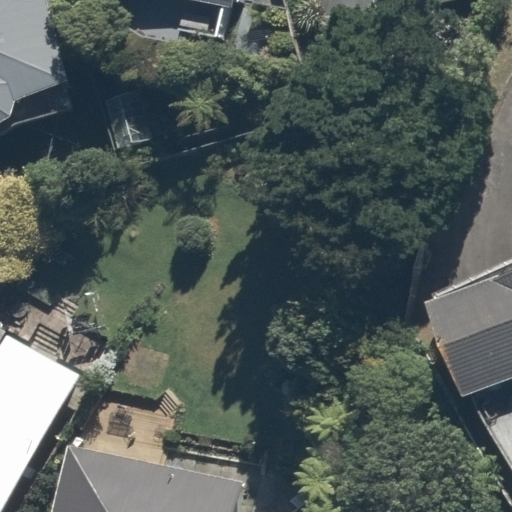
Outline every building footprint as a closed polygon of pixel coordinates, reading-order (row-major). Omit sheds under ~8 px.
[(103,86),(72,0),(0,0),(0,149),(1,150),(6,150),(11,150),(16,149),(21,148),(26,146),(30,143),(34,140),(38,137),(41,133),(44,129),(47,124),(48,120),(50,115),(51,110),(51,105),(103,86)] [(96,0),(256,26),(260,0),(96,0)] [(438,0),(442,11),(479,0),(438,0)] [(145,93),(110,104),(126,158),(161,147),(145,93)] [(0,511),(25,511),(101,380),(21,335),(5,364),(0,360),(0,285),(1,283),(0,282),(0,511)] [(511,291),(457,315),(511,443),(511,291)] [(79,457),(69,511),(252,511),(257,487),(79,457)] [(309,511),(291,500),(283,511),(309,511)]
